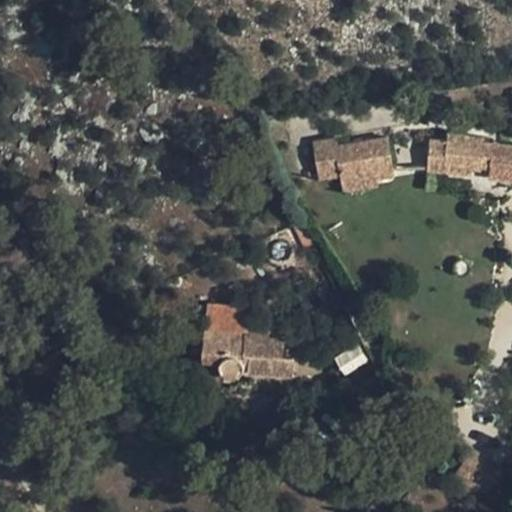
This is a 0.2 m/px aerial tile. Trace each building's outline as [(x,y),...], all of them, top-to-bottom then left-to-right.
[(448,162),(473,164),(490,165),(489,177),(511,178),(511,144),(483,142),(484,135),(447,132),(447,140),(430,138),(428,168),(448,170),(448,162)] [(337,136),(313,141),(319,178),(341,174),(341,178),(393,168),(388,136),(338,145),(337,136)] [(448,170),(472,172),(473,164),(448,162),(448,170)] [(394,174),(393,168),(341,178),(343,189),(379,183),(378,177),(394,174)] [(302,220),(293,224),(305,248),(313,243),(302,220)] [(247,331),(247,329),(248,307),(207,302),(205,327),(247,331)] [(247,331),(205,327),(203,361),(220,362),(220,370),(223,375),(227,377),(234,379),(239,377),(242,373),(244,368),(244,365),(248,365),(248,371),(293,375),(295,358),(284,357),(285,337),(270,336),(270,330),(247,329),(247,331)] [(504,469),(472,448),(455,474),(471,485),(466,493),(482,503),(504,469)]
